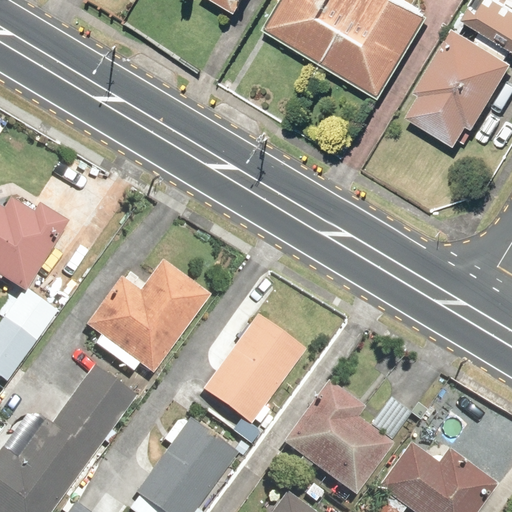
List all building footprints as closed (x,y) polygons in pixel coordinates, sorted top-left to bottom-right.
[(412,0),(277,0),(263,24),(385,96),(434,13),(412,0)] [(511,0),(508,0),(506,3),(501,0),(471,0),(402,114),(460,149),(511,63),(511,0)] [(0,278),(23,293),(46,257),(42,255),(50,243),(53,245),(66,224),(38,205),(34,211),(12,197),(3,211),(0,209),(0,278)] [(153,375),(209,297),(160,262),(145,283),(131,273),(126,280),(122,277),(110,294),(116,298),(105,312),(99,307),(85,327),(99,337),(95,343),(135,372),(139,366),(153,375)] [(0,379),(6,383),(57,310),(29,291),(20,304),(15,300),(0,321),(0,379)] [(306,349),(257,315),(203,390),(245,421),(236,434),(250,445),(260,431),(258,430),(271,411),(265,407),(306,349)] [(0,511),(51,511),(101,442),(108,447),(117,433),(111,428),(133,396),(93,368),(50,429),(42,423),(16,459),(2,449),(0,450),(0,511)] [(370,427),(356,417),(364,407),(330,381),(282,443),(301,457),(294,465),(308,476),(314,468),(352,496),(392,444),(387,440),(407,415),(390,401),(370,427)] [(163,439),(170,444),(135,495),(158,511),(197,511),(224,472),(232,477),(244,459),(190,421),(188,425),(178,419),(163,439)] [(433,465),(409,447),(379,488),(412,511),(473,511),(494,483),(445,448),(433,465)] [(309,511),(283,493),(270,511),(309,511)] [(400,511),(384,501),(375,511),(400,511)]
